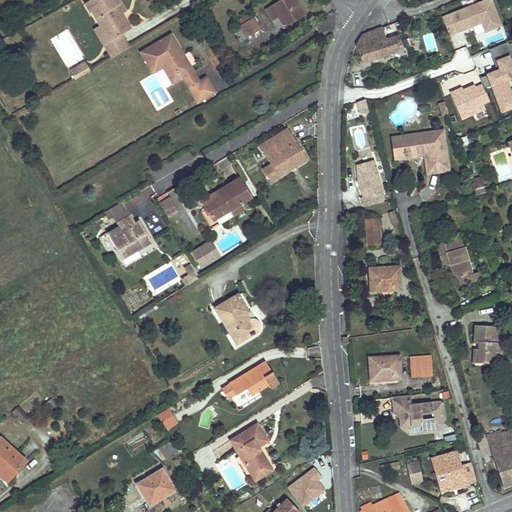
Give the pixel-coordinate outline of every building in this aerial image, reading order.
[(104,44),(112,57),(129,47),(122,34),(126,32),(117,16),(125,11),(118,0),(89,0),(86,2),(91,12),(93,11),(110,41),(104,44)] [(281,0),(266,9),(277,27),(283,24),(284,26),(290,22),(289,20),(302,12),(297,3),(298,3),(296,0),(281,0)] [(490,0),(484,0),(442,17),(449,35),(481,22),(485,31),(500,25),(490,0)] [(134,27),(125,11),(117,16),(126,32),(134,27)] [(254,16),(251,12),(236,22),(238,25),(254,16)] [(289,20),(290,22),(304,14),(302,12),(289,20)] [(261,28),(254,16),(238,25),(232,29),(240,42),(261,28)] [(386,40),(399,35),(395,23),(381,27),(386,40)] [(101,24),(95,28),(104,44),(110,41),(101,24)] [(359,38),(356,45),(362,63),(403,49),(403,48),(411,45),(408,38),(400,40),(399,35),(386,40),(381,27),(363,33),(359,38)] [(68,29),(50,38),(66,66),(83,57),(68,29)] [(463,31),(450,37),(455,50),(469,45),(463,31)] [(483,38),(486,46),(505,39),(502,31),(483,38)] [(206,75),(199,79),(172,33),(141,51),(154,72),(163,67),(173,83),(183,77),(198,103),(216,92),(206,75)] [(505,43),(491,48),(500,69),(497,71),(480,78),(484,88),(492,85),(497,98),(498,98),(503,111),(511,107),(511,96),(506,80),(511,77),(511,68),(508,58),(511,56),(505,43)] [(500,69),(491,48),(489,49),(497,71),(500,69)] [(477,55),(482,67),(493,63),(488,51),(477,55)] [(85,61),(75,67),(78,72),(88,66),(85,61)] [(78,72),(75,67),(70,70),(76,79),(91,70),(88,66),(78,72)] [(368,111),(364,99),(356,103),(359,114),(368,111)] [(442,114),(447,112),(443,100),(437,102),(442,114)] [(263,169),(271,181),(307,158),(288,128),(260,146),(271,163),(263,169)] [(442,128),(429,130),(430,136),(417,138),(416,132),(397,134),(401,158),(419,155),(419,152),(424,151),(424,154),(427,172),(448,169),(442,128)] [(430,136),(429,130),(416,132),(417,138),(430,136)] [(397,134),(392,135),(395,158),(401,158),(397,134)] [(361,197),(364,206),(383,201),(381,193),(383,192),(373,160),(357,165),(358,179),(362,181),(360,185),(363,197),(361,197)] [(239,178),(238,176),(228,181),(229,184),(239,178)] [(471,180),(476,195),(486,192),(481,176),(471,180)] [(229,184),(213,194),(215,198),(204,205),(213,220),(230,210),(240,205),(251,198),(239,178),(229,184)] [(166,219),(177,213),(167,192),(156,198),(166,219)] [(213,194),(201,201),(204,205),(215,198),(213,194)] [(127,207),(123,201),(106,211),(110,218),(114,215),(127,207)] [(240,205),(230,210),(233,216),(243,210),(240,205)] [(127,207),(114,215),(118,222),(131,214),(127,207)] [(394,211),(388,213),(392,224),(397,223),(394,211)] [(117,226),(106,233),(116,249),(124,244),(131,255),(152,242),(143,226),(140,228),(138,225),(141,223),(139,220),(135,222),(131,214),(118,222),(120,225),(117,226)] [(382,225),(382,218),(373,219),(374,226),(379,225),(382,225)] [(374,226),(373,219),(366,219),(368,245),(381,244),(379,225),(374,226)] [(435,247),(439,260),(447,257),(449,264),(454,279),(458,278),(460,285),(483,278),(480,270),(472,273),(461,239),(435,247)] [(199,269),(220,260),(212,241),(191,250),(199,269)] [(439,260),(441,266),(449,264),(447,257),(439,260)] [(184,268),(188,274),(191,273),(195,270),(191,263),(184,268)] [(370,291),(381,290),(381,287),(393,287),(393,290),(400,290),(399,267),(369,268),(370,291)] [(199,277),(195,270),(191,273),(192,276),(187,279),(190,283),(199,277)] [(181,279),(186,286),(190,283),(187,279),(185,276),(181,279)] [(257,322),(249,320),(245,312),(248,310),(237,293),(215,306),(237,342),(256,331),(257,322)] [(493,326),(475,325),(474,343),(478,343),(481,343),(481,349),(477,349),(476,363),(494,364),(495,353),(502,354),(502,342),(492,342),(493,326)] [(505,327),(493,326),(492,342),(502,342),(504,342),(505,327)] [(393,376),(393,379),(400,379),(399,357),(369,358),(370,380),(382,380),(382,374),(386,374),(386,376),(393,376)] [(422,377),(421,357),(410,358),(411,378),(422,377)] [(434,368),(433,357),(421,357),(422,377),(428,377),(427,368),(434,368)] [(245,374),(230,383),(237,393),(237,394),(248,387),(253,394),(269,384),(271,387),(280,382),(273,371),(272,372),(265,361),(259,365),(260,366),(246,375),(245,374)] [(230,383),(222,388),(229,398),(237,393),(230,383)] [(442,405),(440,402),(409,405),(409,397),(400,397),(392,398),(394,414),(402,413),(402,416),(400,416),(401,428),(417,426),(418,434),(434,432),(433,423),(441,422),(444,418),(442,405)] [(46,403),(51,409),(55,406),(51,399),(46,403)] [(156,417),(167,432),(179,423),(168,408),(156,417)] [(434,432),(441,422),(433,423),(434,432)] [(258,424),(231,440),(255,481),(272,471),(259,450),(255,453),(254,450),(257,448),(268,441),(258,424)] [(401,428),(411,435),(418,434),(417,426),(401,428)] [(511,448),(511,430),(502,433),(501,431),(487,435),(490,446),(508,440),(511,448)] [(1,437),(0,437),(0,466),(1,465),(3,467),(3,468),(11,476),(26,461),(1,437)] [(511,484),(511,448),(508,440),(490,446),(503,487),(511,484)] [(178,450),(172,441),(159,449),(165,458),(178,450)] [(232,452),(227,443),(210,452),(215,461),(232,452)] [(457,451),(431,458),(440,491),(454,486),(452,481),(465,478),(466,483),(476,480),(471,461),(461,464),(457,451)] [(380,465),(381,473),(400,469),(399,461),(380,465)] [(418,463),(407,465),(412,485),(423,482),(418,463)] [(0,474),(7,481),(11,476),(3,468),(3,467),(1,465),(0,466),(0,474)] [(313,468),(287,488),(303,509),(325,492),(318,482),(322,479),(313,468)] [(163,469),(137,484),(149,505),(160,499),(158,496),(167,491),(169,494),(175,490),(163,469)] [(465,478),(452,481),(454,486),(466,483),(465,478)] [(396,505),(393,498),(390,494),(387,496),(388,498),(372,506),(371,504),(361,508),(362,511),(360,511),(359,511),(408,511),(403,501),(396,505)] [(403,501),(400,495),(393,498),(396,505),(403,501)] [(273,511),(272,511),(299,511),(286,498),(273,511)]
